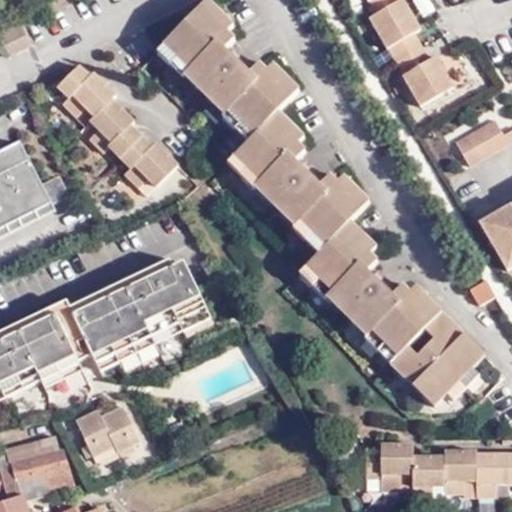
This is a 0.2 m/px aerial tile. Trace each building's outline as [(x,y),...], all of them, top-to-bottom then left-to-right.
[(370,0),(381,16),(373,21),(392,49),(397,47),(416,74),(411,77),(430,106),(463,85),(444,56),(435,61),(417,33),(424,28),(405,0),(370,0)] [(277,116),(283,109),(296,94),(272,70),(266,76),(257,67),(247,77),(241,72),(245,69),(231,55),(227,59),(223,54),(232,44),(225,37),(231,30),(206,6),(160,52),(174,64),(189,78),(183,85),(220,120),(227,114),(242,128),(254,140),(277,116)] [(23,32),(0,41),(0,43),(8,58),(31,48),(23,32)] [(174,64),(160,52),(153,60),(166,73),(174,64)] [(166,73),(181,87),(183,85),(189,78),(174,64),(166,73)] [(96,120),(107,108),(111,104),(101,95),(107,90),(94,78),(90,81),(78,70),(57,92),(69,105),(60,113),(73,126),(79,119),(87,112),(96,120)] [(111,104),(112,103),(116,99),(107,90),(101,95),(111,104)] [(112,103),(111,104),(107,108),(119,121),(124,116),(112,103)] [(119,121),(107,108),(96,120),(91,124),(100,133),(91,141),(90,143),(103,155),(108,151),(130,129),(133,124),(124,116),(119,121)] [(79,119),(87,129),(91,124),(96,120),(87,112),(79,119)] [(220,120),(219,122),(234,136),(242,128),(227,114),(220,120)] [(347,225),(349,222),(368,204),(343,180),(336,186),(328,178),(318,188),(314,183),(316,181),(301,165),(298,168),(294,163),(304,154),(297,148),(301,141),(297,135),(277,116),(254,140),(247,148),(234,161),(258,186),(253,191),(292,231),(297,226),(322,250),(347,225)] [(498,117),(458,142),(473,166),(511,141),(511,129),(508,132),(498,117)] [(100,133),(91,124),(87,129),(83,133),(91,141),(100,133)] [(234,136),(247,148),(254,140),(242,128),(234,136)] [(108,151),(120,162),(141,140),(130,129),(108,151)] [(130,173),(151,151),(141,140),(120,162),(130,173)] [(167,160),(155,147),(151,151),(130,173),(126,178),(139,190),(148,181),(157,191),(173,174),(162,164),(167,160)] [(0,237),(54,210),(70,203),(60,185),(44,192),(22,150),(0,160),(0,237)] [(173,174),(178,170),(167,160),(162,164),(173,174)] [(258,186),(234,161),(232,163),(226,169),(250,194),(253,191),(258,186)] [(139,190),(148,199),(157,191),(148,181),(139,190)] [(511,211),(510,209),(478,228),(507,275),(511,272),(511,211)] [(0,245),(57,216),(54,210),(0,237),(0,245)] [(368,257),(373,251),(364,242),(354,233),(347,225),(322,250),(314,259),(303,271),(316,283),(329,296),(324,301),(365,340),(370,334),(382,347),(397,360),(407,349),(425,332),(441,316),(415,291),(409,297),(402,290),(392,300),(387,295),(391,292),(375,277),(371,280),(367,275),(377,266),(368,257)] [(289,233),(314,259),(322,250),(297,226),(292,231),(289,233)] [(117,354),(134,346),(153,338),(180,326),(196,319),(188,302),(178,279),(173,268),(70,315),(93,364),(117,354)] [(301,273),(296,278),(308,289),(316,283),(303,271),(301,273)] [(178,279),(188,302),(201,297),(191,275),(178,279)] [(471,291),(477,301),(493,292),(486,281),(471,291)] [(316,283),(308,289),(322,303),(324,301),(329,296),(316,283)] [(482,309),(498,300),(493,292),(477,301),(482,309)] [(68,309),(55,314),(58,322),(77,362),(80,370),(93,364),(70,315),(68,309)] [(471,374),(485,359),(450,325),(441,316),(425,332),(433,341),(416,359),(407,349),(397,360),(389,368),(434,413),(445,400),(459,386),(471,374)] [(180,326),(185,338),(201,330),(196,319),(180,326)] [(20,377),(35,370),(39,379),(59,370),(77,362),(58,322),(0,347),(0,385),(1,385),(20,377)] [(153,338),(158,349),(185,338),(180,326),(153,338)] [(370,334),(365,340),(362,342),(374,354),(382,347),(370,334)] [(134,346),(139,358),(158,349),(153,338),(134,346)] [(117,354),(121,365),(139,358),(134,346),(117,354)] [(374,354),(389,368),(397,360),(382,347),(374,354)] [(93,364),(99,375),(121,365),(117,354),(93,364)] [(65,382),(82,375),(80,370),(77,362),(59,370),(65,382)] [(20,377),(26,391),(41,384),(39,379),(35,370),(20,377)] [(41,384),(44,392),(65,382),(59,370),(39,379),(41,384)] [(467,393),(479,381),(471,374),(459,386),(467,393)] [(1,385),(7,399),(26,391),(20,377),(1,385)] [(445,400),(453,407),(467,393),(459,386),(445,400)] [(111,426),(124,455),(127,461),(150,451),(134,416),(111,426)] [(100,465),(124,455),(111,426),(108,420),(85,431),(100,465)] [(9,458),(18,485),(24,502),(74,489),(65,452),(61,452),(58,441),(7,454),(9,458)] [(415,485),(415,461),(415,455),(403,455),(402,448),(383,448),(382,453),(369,453),(369,485),(384,486),(385,500),(403,501),(403,485),(415,485)] [(447,461),(447,469),(447,491),(447,497),(463,497),(463,486),(478,486),(478,462),(466,462),(466,456),(447,456),(447,461)] [(498,489),(510,489),(509,458),(478,458),(478,462),(478,486),(478,497),(479,502),(497,502),(498,489)] [(415,461),(415,485),(415,501),(415,504),(434,505),(434,492),(447,491),(447,469),(435,469),(435,462),(415,461)] [(29,511),(28,510),(22,511),(15,511),(7,489),(1,473),(0,473),(0,511),(29,511)] [(279,511),(269,479),(167,511),(279,511)] [(403,501),(415,501),(415,485),(403,485),(403,501)] [(463,497),(478,497),(478,486),(463,486),(463,497)] [(497,502),(510,502),(510,489),(498,489),(497,502)] [(434,505),(447,505),(447,497),(447,491),(434,492),(434,505)]
